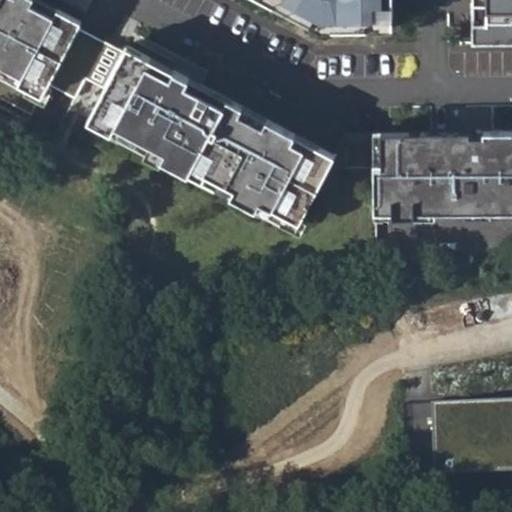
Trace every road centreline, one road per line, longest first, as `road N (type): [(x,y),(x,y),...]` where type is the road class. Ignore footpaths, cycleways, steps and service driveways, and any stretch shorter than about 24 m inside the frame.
road 1 (residential): [(435,89),(295,87),(131,0)]
road 2 (residential): [(107,0),(58,106),(48,119),(30,115)]
